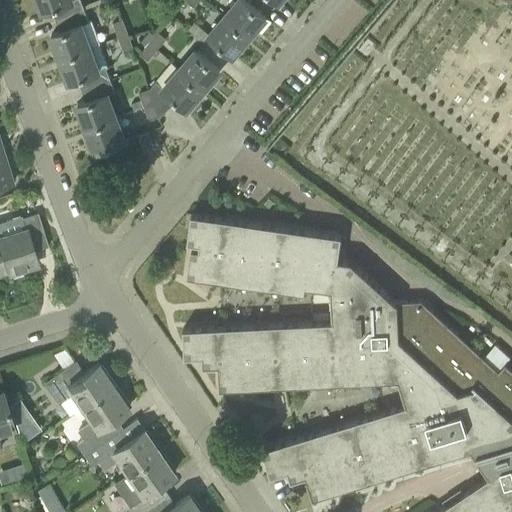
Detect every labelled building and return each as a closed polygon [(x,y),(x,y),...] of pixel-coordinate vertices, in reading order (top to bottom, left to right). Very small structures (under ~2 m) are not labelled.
[(38,0),(43,12),(52,8),(57,20),(84,10),(80,0),(38,0)] [(252,5),(245,0),(239,0),(226,16),(249,36),(265,16),(252,5)] [(51,34),(60,58),(90,47),(99,44),(100,43),(92,20),(89,22),(84,10),(57,20),(60,31),(51,34)] [(249,36),(226,16),(209,35),(233,55),(249,36)] [(118,37),(128,33),(123,20),(113,23),(118,37)] [(148,44),(157,51),(167,39),(158,32),(148,44)] [(128,33),(118,37),(123,50),(133,47),(128,33)] [(110,79),(105,67),(107,66),(99,44),(90,47),(60,58),(69,82),(78,78),(82,89),(110,79)] [(148,61),(157,51),(148,44),(139,54),(148,61)] [(180,69),(203,90),(220,70),(196,50),(180,69)] [(149,89),(154,103),(159,118),(176,99),(187,109),(203,90),(180,69),(179,70),(173,64),(157,82),(156,81),(149,89)] [(114,91),(110,79),(82,89),(87,101),(77,104),(86,128),(116,117),(107,94),(114,91)] [(134,110),(144,107),(154,103),(149,89),(139,93),(141,100),(132,104),(134,110)] [(159,118),(154,103),(144,107),(149,120),(157,117),(159,118)] [(124,141),(116,117),(86,128),(95,152),(124,141)] [(151,128),(137,135),(147,154),(161,147),(151,128)] [(0,186),(13,182),(5,158),(0,159),(0,186)] [(37,211),(21,217),(25,228),(0,236),(0,272),(8,270),(9,272),(37,264),(33,250),(48,245),(37,211)] [(220,387),(398,378),(410,377),(418,404),(409,407),(408,404),(264,448),(264,447),(262,447),(271,475),(288,469),(291,479),(306,474),(313,496),(471,448),(476,456),(474,458),(475,459),(477,458),(483,467),(481,468),(482,470),(484,468),(489,476),(435,511),(511,511),(511,369),(505,363),(498,370),(421,300),(395,301),(351,261),(338,259),(342,235),(340,234),(340,235),(193,214),(193,213),(191,213),(187,241),(200,243),(199,248),(192,247),(188,275),(304,291),(305,285),(331,289),(332,320),(185,328),(185,327),(183,327),(184,355),(202,354),(203,365),(219,364),(220,387)] [(76,360),(45,381),(59,402),(63,399),(72,412),(82,406),(113,384),(98,361),(84,371),(76,360)] [(119,430),(111,418),(129,406),(113,384),(82,406),(92,420),(78,430),(84,439),(78,443),(85,453),(119,430)] [(0,446),(0,447),(0,446),(0,428),(13,425),(8,408),(1,388),(0,388),(0,446)] [(27,408),(13,417),(21,442),(41,428),(27,408)] [(128,471),(159,450),(143,427),(125,439),(119,430),(85,453),(92,464),(99,459),(104,467),(119,457),(128,471)] [(156,484),(174,472),(159,450),(128,471),(114,480),(124,495),(135,511),(138,511),(163,495),(156,484)] [(23,463),(13,466),(17,479),(27,476),(23,463)] [(47,511),(61,511),(65,510),(51,481),(36,488),(47,511)] [(201,511),(189,493),(171,506),(163,495),(138,511),(201,511)]
